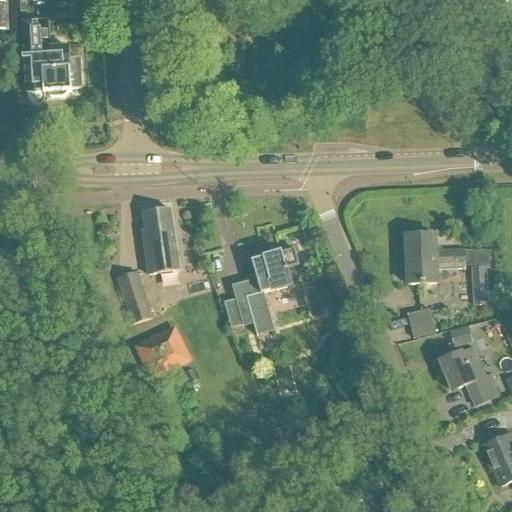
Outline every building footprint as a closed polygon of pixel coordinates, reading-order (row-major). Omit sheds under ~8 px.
[(50,25),(23,26),(24,71),(25,70),(26,96),(43,95),(44,98),(48,98),(50,101),(65,100),(68,95),(72,95),(72,91),(82,91),(81,63),(68,64),(68,51),(51,52),(50,25)] [(150,278),(180,273),(171,213),(144,217),(147,234),(143,234),(150,278)] [(464,252),(442,253),(442,252),(437,252),(436,252),(436,251),(436,238),(406,239),(407,252),(408,274),(405,277),(405,285),(408,286),(408,289),(438,288),(437,273),(465,272),(465,270),(464,256),(464,252)] [(298,253),(294,254),(294,253),(282,255),(279,256),(279,254),(277,254),(274,252),(270,253),(268,257),(265,258),(266,260),(253,264),(257,281),(252,283),(253,286),(235,291),(244,328),(255,325),(257,333),(272,329),(264,296),(291,289),(287,274),(289,273),(288,271),(298,268),(298,266),(301,264),(298,253)] [(138,275),(117,282),(133,328),(153,322),(138,275)] [(471,282),(472,309),(489,308),(488,305),(488,293),(487,282),(471,282)] [(298,306),(298,297),(272,298),(273,308),(298,306)] [(407,314),(414,338),(437,331),(430,307),(407,314)] [(153,381),(189,363),(174,333),(138,350),(153,381)] [(463,356),(441,365),(453,394),(467,388),(471,398),(476,411),(500,400),(495,388),(496,387),(492,377),(487,380),(479,360),(474,351),(463,356)] [(197,367),(181,375),(191,395),(200,391),(207,387),(197,367)] [(274,374),(281,401),(297,397),(290,370),(274,374)] [(511,438),(482,450),(488,464),(490,463),(501,490),(511,485),(511,438)] [(312,439),(304,442),(307,450),(315,447),(312,439)]
